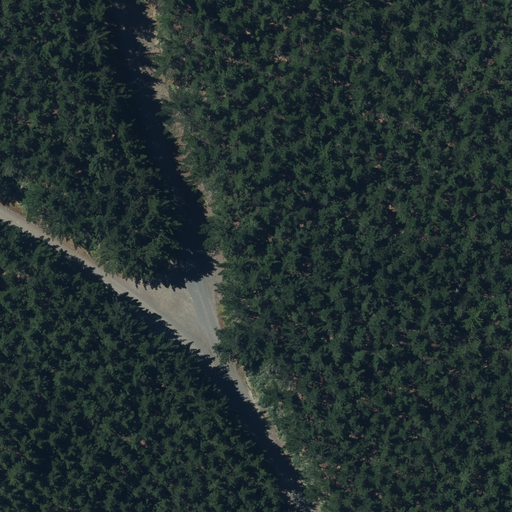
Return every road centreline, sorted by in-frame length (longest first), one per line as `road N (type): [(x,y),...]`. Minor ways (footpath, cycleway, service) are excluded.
road 1 (track): [(297,511),(177,315),(0,199)]
road 2 (track): [(177,315),(197,271),(198,241),(118,0)]
